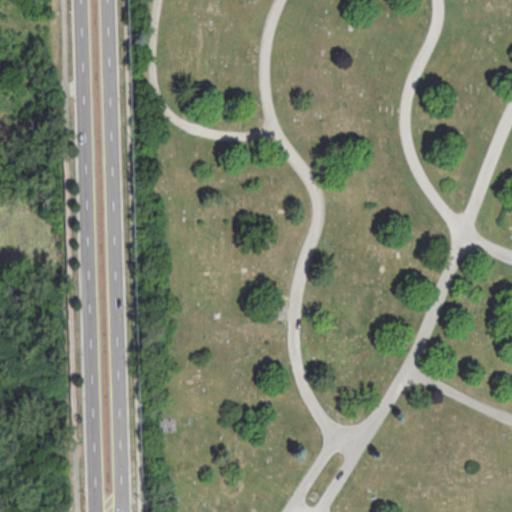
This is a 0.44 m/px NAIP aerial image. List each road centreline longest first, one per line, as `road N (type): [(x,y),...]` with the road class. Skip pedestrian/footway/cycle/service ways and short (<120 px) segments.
road 1 (secondary): [(80,0),(96,511)]
road 2 (secondary): [(118,511),(104,0)]
